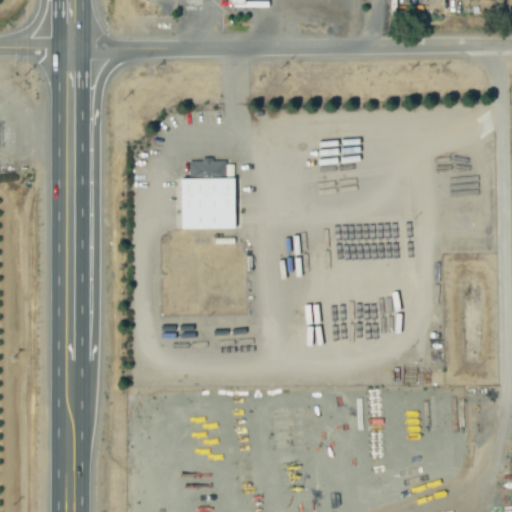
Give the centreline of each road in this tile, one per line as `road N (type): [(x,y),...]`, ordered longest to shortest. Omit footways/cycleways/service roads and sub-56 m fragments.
road 1 (trunk): [(68,413),(93,353),(95,94),(106,67),(135,49)]
road 2 (residential): [(511,39),(135,49)]
road 3 (trunk): [(69,48),(68,413)]
road 4 (residential): [(135,49),(14,48)]
